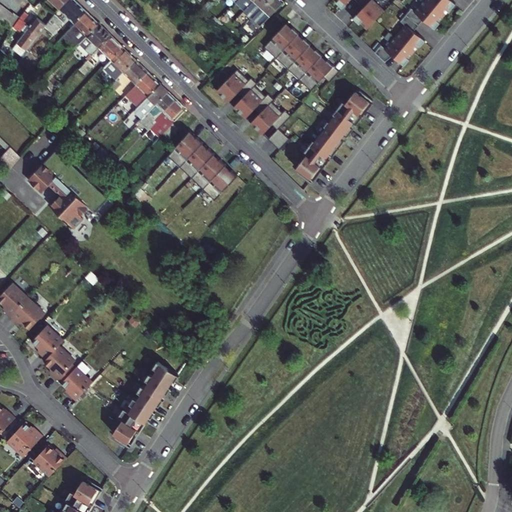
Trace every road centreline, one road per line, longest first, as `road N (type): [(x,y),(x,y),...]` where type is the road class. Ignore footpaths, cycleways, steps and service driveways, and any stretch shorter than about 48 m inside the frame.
road 1 (residential): [(317,220),(134,485)]
road 2 (residential): [(96,0),(317,220)]
road 3 (residential): [(407,98),(317,220)]
road 4 (residential): [(407,98),(314,12),(317,0)]
road 5 (residential): [(134,485),(32,391)]
road 6 (residential): [(489,0),(407,98)]
road 7 (residential): [(488,511),(496,432),(511,388)]
